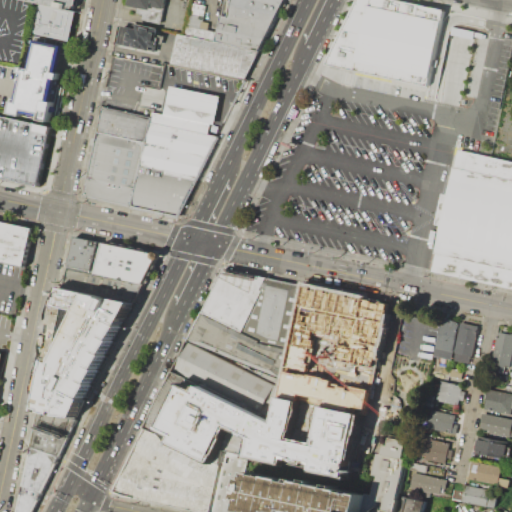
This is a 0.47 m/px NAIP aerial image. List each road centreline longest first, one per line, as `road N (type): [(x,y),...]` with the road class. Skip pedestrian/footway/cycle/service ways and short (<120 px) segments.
road 1 (residential): [(511,308),(213,245)]
road 2 (residential): [(0,490),(58,211)]
road 3 (primary): [(191,240),(72,481)]
road 4 (primary): [(213,245),(311,46)]
road 5 (residential): [(58,211),(106,0)]
road 6 (primary): [(91,493),(183,307)]
road 7 (primary): [(308,0),(224,173)]
road 8 (residential): [(458,479),(495,305)]
road 9 (residential): [(213,245),(58,211)]
